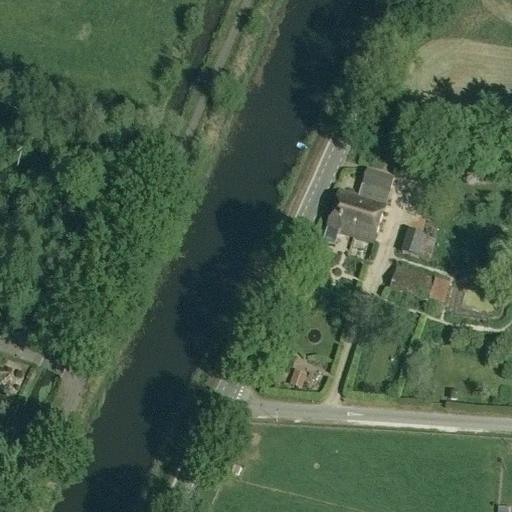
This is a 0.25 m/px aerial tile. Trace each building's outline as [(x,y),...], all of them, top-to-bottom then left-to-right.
[(488,175),(488,159),(468,159),(468,175),(488,175)] [(389,194),(394,179),(367,170),(362,185),(363,185),(360,197),(340,190),(327,228),(373,243),(385,205),(372,201),(376,189),(389,194)] [(435,240),(408,231),(402,251),(427,260),(435,240)] [(450,285),(397,267),(390,288),(443,306),(450,285)] [(294,372),(289,387),(301,391),(306,376),(294,372)]
